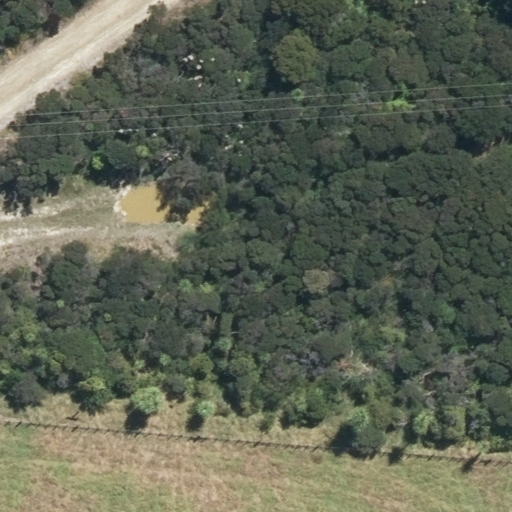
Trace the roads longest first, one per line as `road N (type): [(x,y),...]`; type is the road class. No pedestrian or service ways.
road 1 (track): [(0,211),(511,122)]
road 2 (track): [(0,105),(149,0)]
